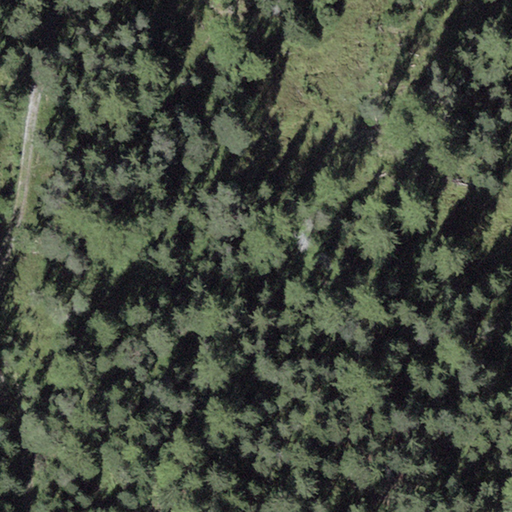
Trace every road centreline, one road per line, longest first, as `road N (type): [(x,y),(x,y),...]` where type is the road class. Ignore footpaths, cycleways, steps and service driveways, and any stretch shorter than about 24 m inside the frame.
road 1 (track): [(67,0),(0,244)]
road 2 (track): [(0,368),(27,511)]
